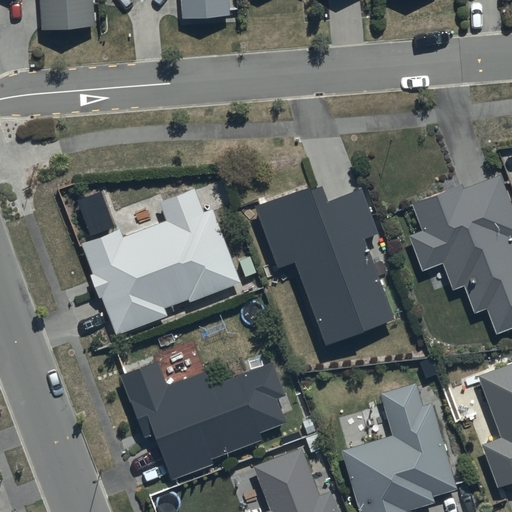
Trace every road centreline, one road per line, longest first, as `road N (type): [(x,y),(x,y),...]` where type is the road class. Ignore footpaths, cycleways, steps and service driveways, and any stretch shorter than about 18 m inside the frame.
road 1 (residential): [(511,58),(0,100)]
road 2 (tertiary): [(81,511),(0,303)]
